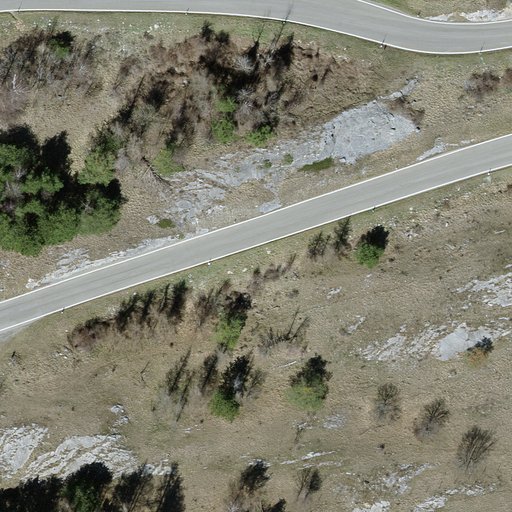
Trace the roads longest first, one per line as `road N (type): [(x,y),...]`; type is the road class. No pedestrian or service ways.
road 1 (tertiary): [(511,148),(0,315)]
road 2 (tertiary): [(292,0),(421,34),(511,32)]
